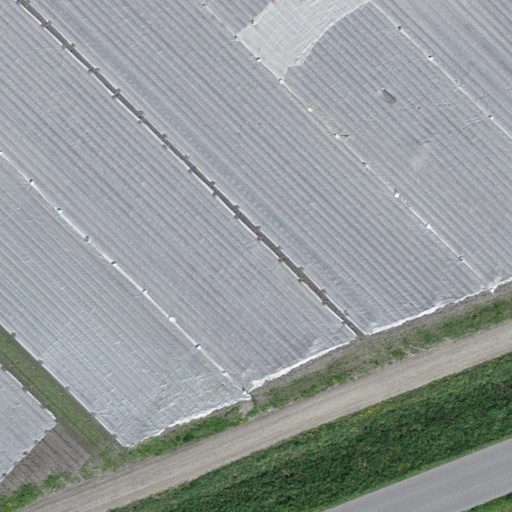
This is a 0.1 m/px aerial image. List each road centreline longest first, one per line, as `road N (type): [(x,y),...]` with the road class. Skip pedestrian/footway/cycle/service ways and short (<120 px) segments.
road 1 (track): [(46,511),(511,334)]
road 2 (unclassified): [(378,511),(511,460)]
